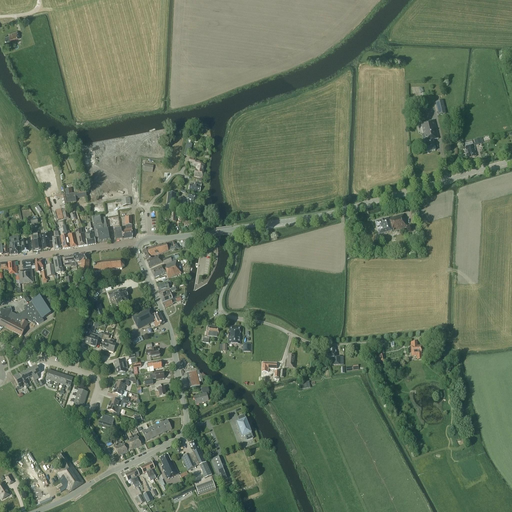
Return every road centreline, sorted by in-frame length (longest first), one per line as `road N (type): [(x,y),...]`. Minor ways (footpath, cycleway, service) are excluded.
road 1 (tertiary): [(235,228),(316,217),(511,160)]
road 2 (tertiary): [(115,468),(186,426),(170,330),(138,244)]
road 3 (residential): [(235,228),(221,310),(312,342),(343,343)]
road 4 (tertiary): [(0,260),(138,244)]
